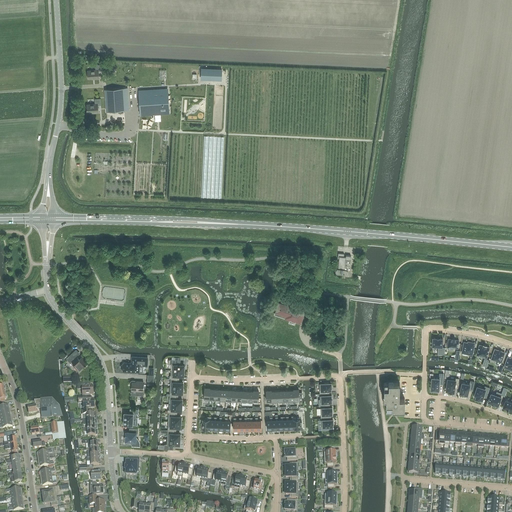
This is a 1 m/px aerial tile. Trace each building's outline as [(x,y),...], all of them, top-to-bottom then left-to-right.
[(87,71),(88,79),(95,78),(95,79),(99,79),(99,71),(102,71),(101,64),(95,65),(96,70),(87,71)] [(222,70),(212,69),(211,79),(221,80),(222,70)] [(105,89),(106,111),(124,110),(123,88),(105,89)] [(169,103),(165,103),(164,90),(139,91),(140,112),(144,111),(144,114),(155,114),(155,112),(160,111),(160,113),(169,113),(169,103)] [(95,104),(87,105),(87,113),(94,112),(94,113),(98,113),(98,105),(101,105),(100,99),(95,99),(95,104)] [(350,269),(351,256),(346,255),(346,257),(344,257),(344,254),(338,253),(338,258),(339,259),(338,268),(337,268),(337,269),(336,269),(336,270),(335,271),(336,271),(336,272),(336,273),(337,273),(338,273),(345,274),(346,274),(347,274),(347,273),(348,273),(348,272),(348,271),(347,270),(347,269),(346,269),(350,269)] [(287,319),(301,324),(305,312),(279,303),(275,313),(288,317),(287,319)] [(441,349),(441,348),(442,348),(442,347),(443,339),(443,338),(433,338),(433,339),(432,339),(432,343),(432,346),(438,346),(438,349),(441,349)] [(452,339),(448,339),(447,347),(458,348),(459,340),(455,340),(455,339),(452,339)] [(470,344),(464,343),(462,353),(472,355),(474,343),(470,343),(470,344)] [(483,346),(479,345),(477,354),(487,357),(490,347),(486,346),(483,345),(483,346)] [(491,359),(501,363),(505,353),(495,349),(491,359)] [(71,354),(66,358),(70,362),(71,360),(74,364),(74,365),(74,366),(75,367),(76,367),(76,366),(77,367),(79,370),(82,368),(88,362),(82,356),(81,357),(80,356),(79,356),(78,357),(77,356),(75,358),(71,354)] [(124,364),(123,364),(121,365),(121,367),(122,369),(123,369),(123,371),(139,372),(139,365),(141,365),(141,366),(142,366),(142,365),(143,365),(147,365),(148,357),(132,356),(132,363),(130,363),(124,362),(124,364)] [(184,365),(180,365),(178,365),(178,360),(168,359),(168,364),(171,365),(171,370),(184,371),(184,370),(185,370),(185,367),(184,367),(184,365)] [(178,376),(179,376),(183,376),(184,371),(171,370),(171,375),(170,375),(169,379),(171,379),(177,379),(178,376)] [(443,384),(444,374),(439,373),(439,378),(432,378),(431,384),(430,389),(431,389),(431,390),(439,390),(439,384),(443,384)] [(458,386),(459,379),(455,378),(455,380),(448,379),(448,380),(447,380),(446,384),(447,384),(446,391),(449,391),(449,392),(453,392),(454,386),(458,386)] [(183,382),(179,382),(177,382),(177,379),(171,379),(170,387),(183,388),(183,382)] [(131,390),(133,390),(133,391),(132,392),(131,393),(131,394),(132,395),(133,396),(134,396),(135,395),(143,396),(144,391),(143,391),(143,382),(139,382),(139,383),(136,382),(135,382),(135,381),(134,381),(133,381),(132,381),(131,381),(131,382),(130,382),(130,384),(130,385),(131,385),(131,386),(132,386),(131,390)] [(474,382),(470,381),(470,384),(462,382),(459,393),(467,395),(469,390),(472,391),(474,382)] [(400,383),(384,382),(384,399),(386,399),(386,409),(404,410),(405,399),(399,399),(398,398),(398,394),(399,394),(400,383)] [(88,386),(84,387),(84,383),(77,383),(77,390),(82,390),(83,395),(94,395),(93,386),(88,386)] [(324,384),(319,384),(320,394),(329,393),(329,390),(331,390),(331,388),(331,383),(328,383),(324,383),(324,384)] [(482,397),(483,396),(486,397),(489,388),(484,386),(484,389),(481,388),(481,387),(478,386),(477,387),(474,395),(474,397),(476,398),(475,398),(479,400),(479,399),(482,400),(482,397)] [(183,388),(170,387),(170,396),(176,396),(177,393),(182,394),(183,388)] [(488,402),(498,406),(501,397),(491,393),(488,402)] [(332,395),(320,396),(320,403),(323,403),(323,406),(330,405),(329,402),(331,402),(331,400),(332,400),(332,395)] [(182,400),(178,399),(176,399),(176,396),(170,396),(170,399),(171,399),(171,404),(182,405),(182,400)] [(91,397),(78,397),(79,404),(83,404),(83,409),(94,408),(94,399),(91,400),(91,397)] [(37,409),(41,409),(40,404),(41,404),(40,400),(35,400),(35,405),(33,405),(33,406),(28,407),(29,414),(37,412),(37,409)] [(511,402),(505,400),(503,407),(506,408),(506,409),(509,410),(511,410),(511,402)] [(171,404),(169,404),(169,410),(168,409),(167,413),(169,413),(175,413),(176,410),(181,411),(182,405),(171,404)] [(8,406),(8,405),(0,407),(0,414),(10,412),(9,410),(10,410),(9,406),(8,406)] [(52,417),(51,407),(41,407),(41,418),(52,417)] [(332,407),(321,408),(321,418),(330,418),(330,414),(332,414),(332,412),(332,407)] [(138,409),(130,409),(130,413),(124,413),(123,425),(132,425),(133,418),(136,418),(136,414),(138,414),(138,409)] [(91,411),(82,411),(83,420),(97,419),(97,416),(96,415),(96,413),(92,414),(91,411)] [(10,412),(0,414),(0,416),(1,421),(11,419),(11,417),(11,416),(11,412),(10,412)] [(175,413),(169,413),(168,421),(181,422),(181,421),(182,421),(182,418),(181,418),(181,417),(175,416),(175,413)] [(208,429),(209,416),(206,416),(206,419),(203,419),(203,422),(201,422),(201,426),(201,425),(203,425),(202,428),(208,429)] [(12,422),(11,419),(1,421),(2,426),(1,426),(0,426),(0,428),(3,428),(13,426),(12,425),(13,425),(13,421),(12,422)] [(333,420),(321,420),(322,430),(331,430),(331,426),(332,426),(332,424),(333,424),(333,420)] [(181,422),(168,421),(168,430),(174,430),(175,427),(180,428),(181,422)] [(57,423),(51,423),(52,435),(53,441),(63,439),(63,433),(59,434),(57,423)] [(125,433),(125,436),(126,436),(126,441),(127,441),(127,442),(130,442),(130,441),(132,441),(132,446),(140,447),(140,446),(140,444),(139,441),(138,439),(136,437),(136,433),(138,433),(138,429),(130,428),(129,432),(126,432),(126,433),(125,433)] [(174,430),(168,430),(167,439),(181,439),(181,435),(180,435),(180,434),(174,433),(174,430)] [(4,443),(4,446),(17,444),(16,438),(13,438),(12,436),(7,437),(7,442),(4,443)] [(506,447),(509,448),(510,442),(507,441),(507,437),(501,438),(500,447),(506,448),(506,447)] [(180,444),(181,439),(167,439),(167,444),(163,445),(163,449),(173,450),(174,445),(179,445),(179,444),(180,444)] [(94,440),(83,441),(83,444),(88,444),(88,449),(98,448),(98,442),(94,443),(94,440)] [(17,444),(4,446),(5,450),(12,449),(12,453),(18,452),(17,444)] [(324,458),(335,458),(336,458),(336,454),(335,454),(335,452),(333,452),(332,449),(324,449),(324,453),(324,458)] [(296,450),(285,451),(285,455),(286,455),(286,458),(287,458),(287,461),(297,460),(296,450)] [(38,454),(37,454),(37,457),(38,457),(39,460),(49,458),(48,454),(50,453),(50,454),(52,453),(52,451),(48,452),(48,451),(38,453),(38,454)] [(12,460),(7,461),(7,464),(20,462),(19,459),(20,459),(21,458),(20,457),(20,456),(19,456),(11,457),(12,460)] [(50,465),(54,465),(54,462),(51,463),(50,463),(49,458),(39,460),(39,462),(38,463),(39,466),(40,466),(40,467),(50,465)] [(139,459),(130,458),(129,462),(126,461),(126,466),(125,466),(125,470),(126,470),(126,475),(137,475),(137,472),(138,472),(139,465),(137,465),(137,463),(139,463),(139,459)] [(336,464),(335,458),(324,458),(324,464),(327,464),(327,467),(333,467),(333,464),(336,464)] [(99,459),(87,460),(87,465),(80,466),(80,469),(88,468),(88,465),(99,465),(99,463),(100,463),(101,462),(100,460),(100,459),(99,459)] [(439,474),(442,474),(443,464),(438,463),(438,461),(434,461),(434,463),(436,463),(435,474),(439,475),(439,474)] [(162,466),(162,475),(168,475),(169,472),(172,472),(172,466),(169,466),(169,463),(167,463),(161,462),(160,466),(162,466)] [(285,472),(296,472),(296,466),(298,466),(298,463),(291,463),(291,466),(285,466),(285,472)] [(177,476),(182,477),(183,475),(185,465),(182,465),(179,464),(178,467),(175,466),(174,472),(177,473),(177,476)] [(185,465),(183,475),(188,476),(188,475),(191,476),(192,470),(189,469),(190,467),(187,466),(185,465)] [(9,475),(9,477),(22,475),(21,468),(13,470),(14,474),(9,475)] [(79,472),(87,471),(87,472),(91,472),(92,480),(101,480),(100,471),(94,472),(93,468),(79,469),(79,472)] [(195,470),(193,477),(196,477),(201,479),(202,479),(204,469),(201,469),(198,468),(198,471),(195,470)] [(206,470),(204,469),(202,479),(201,479),(201,481),(207,482),(207,481),(207,479),(209,480),(210,480),(212,474),(209,473),(209,471),(206,470)] [(41,476),(41,479),(52,477),(51,472),(52,472),(52,473),(55,472),(55,470),(51,470),(40,472),(41,472),(40,472),(40,476),(41,476)] [(327,479),(336,479),(336,473),(334,473),(334,470),(327,470),(327,473),(327,479)] [(221,483),(223,473),(221,473),(220,473),(217,472),(217,475),(214,474),(212,480),(215,481),(221,483)] [(285,472),(286,478),(291,477),(291,480),(298,480),(298,477),(296,477),(296,472),(285,472)] [(221,483),(220,485),(229,487),(231,478),(228,477),(228,475),(225,474),(225,473),(223,473),(221,483)] [(22,475),(9,477),(9,478),(11,478),(12,483),(22,481),(22,475)] [(240,487),(242,477),(240,476),(240,477),(236,476),(236,479),(233,478),(231,487),(234,488),(239,489),(240,487)] [(52,482),(52,477),(41,479),(42,481),(41,481),(41,485),(42,485),(42,486),(53,484),(57,483),(56,481),(54,481),(54,482),(52,482)] [(242,477),(240,487),(245,488),(245,487),(249,488),(250,482),(247,481),(247,479),(244,478),(244,477),(242,477)] [(336,479),(327,479),(328,485),(328,488),(334,488),(334,485),(337,485),(336,483),(337,483),(337,479),(336,479)] [(252,482),(250,488),(253,489),(260,491),(261,485),(263,485),(264,481),(258,480),(257,481),(255,480),(255,483),(252,482)] [(286,483),(285,489),(298,489),(298,480),(291,480),(291,484),(286,483)] [(94,486),(94,494),(103,494),(103,485),(97,486),(96,482),(89,483),(90,486),(94,486)] [(9,492),(11,492),(11,496),(22,495),(21,493),(22,493),(22,489),(21,489),(21,488),(10,490),(6,490),(7,493),(9,492)] [(43,498),(44,499),(56,497),(55,488),(49,489),(49,492),(43,493),(43,494),(42,494),(43,498)] [(291,498),(298,498),(298,489),(285,489),(285,495),(291,495),(291,498)] [(325,500),(337,501),(337,497),(336,497),(336,495),(334,494),(334,491),(328,491),(327,494),(325,494),(325,500)] [(23,495),(22,495),(11,496),(11,497),(7,497),(8,500),(10,499),(12,499),(12,503),(23,502),(22,499),(23,499),(23,495)] [(96,496),(89,497),(90,504),(95,504),(95,509),(92,509),(92,511),(103,511),(104,506),(105,506),(104,501),(97,501),(96,496)] [(246,498),(245,504),(257,507),(257,505),(258,502),(255,501),(256,498),(250,496),(249,499),(246,498)] [(44,504),(51,503),(52,506),(58,506),(56,497),(44,499),(43,499),(43,503),(44,503),(44,504)] [(488,504),(499,505),(503,506),(503,503),(500,503),(499,503),(499,498),(489,497),(488,501),(487,504),(488,504)] [(285,503),(285,506),(284,510),(296,511),(297,501),(287,500),(287,503),(285,503)] [(337,504),(337,501),(325,500),(324,506),(324,509),(333,509),(333,506),(336,506),(336,504),(337,504)] [(142,502),(132,501),(132,508),(139,509),(138,511),(144,511),(145,505),(142,505),(142,502)] [(24,504),(23,505),(23,502),(12,503),(13,508),(12,509),(12,508),(9,508),(9,511),(13,510),(24,509),(23,508),(24,508),(24,504)] [(149,503),(149,506),(145,505),(144,511),(150,511),(153,511),(154,503),(149,503)] [(159,509),(157,508),(157,504),(154,503),(153,511),(156,511),(161,511),(162,511),(158,511),(159,509)]
